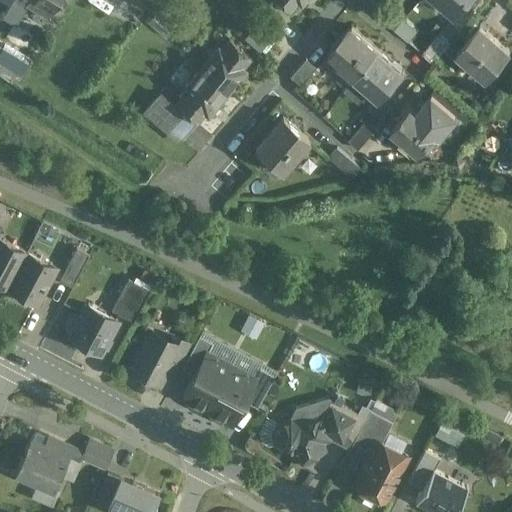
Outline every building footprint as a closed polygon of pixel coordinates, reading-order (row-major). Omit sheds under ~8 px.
[(56,0),(35,0),(39,2),(35,8),(47,15),(56,0)] [(304,0),(276,0),(289,11),(297,1),(301,4),(304,0)] [(466,0),(423,0),(434,9),(437,5),(442,9),(447,4),(456,12),(466,0)] [(404,18),(386,3),(376,14),(394,29),(404,18)] [(352,25),(327,55),(354,77),(379,48),(352,25)] [(510,51),(480,26),(458,51),(489,77),(510,51)] [(440,31),(422,53),(433,62),(451,40),(440,31)] [(229,38),(221,47),(217,44),(198,67),(227,92),(246,69),(243,66),(251,57),(229,38)] [(0,44),(0,63),(23,74),(30,57),(0,44)] [(379,48),(354,77),(380,100),(405,70),(379,48)] [(305,57),(290,75),(290,77),(300,85),(316,66),(305,57)] [(198,67),(179,90),(182,93),(174,103),(196,122),(204,112),(208,115),(227,92),(198,67)] [(457,115),(432,93),(417,112),(438,130),(437,130),(441,134),(457,115)] [(178,115),(156,96),(143,110),(166,129),(178,115)] [(417,112),(411,106),(392,128),(419,152),(437,130),(438,130),(417,112)] [(283,116),(255,149),(281,171),(309,138),(283,116)] [(367,118),(348,140),(358,149),(377,127),(367,118)] [(361,166),(338,147),(329,157),(352,177),(361,166)] [(27,252),(0,237),(0,282),(8,287),(27,252)] [(76,247),(59,280),(72,287),(89,254),(76,247)] [(27,252),(8,287),(18,293),(21,299),(30,304),(37,302),(55,267),(27,252)] [(128,278),(111,310),(132,321),(149,290),(128,278)] [(117,320),(88,305),(80,320),(79,319),(73,321),(68,329),(71,335),(71,336),(70,338),(99,354),(117,320)] [(177,346),(149,331),(131,366),(160,381),(166,369),(176,351),(178,346),(177,346)] [(187,357),(182,368),(194,374),(205,353),(206,353),(212,343),(199,336),(192,348),(187,357)] [(192,348),(180,341),(177,346),(178,346),(176,351),(187,357),(192,348)] [(187,357),(176,351),(166,369),(178,376),(182,368),(187,357)] [(206,353),(205,353),(194,374),(182,397),(207,410),(230,366),(206,353)] [(230,366),(207,410),(231,424),(244,401),(255,379),(254,379),(230,366)] [(259,368),(254,379),(255,379),(244,401),(257,408),(274,376),(259,368)] [(296,407),(289,420),(279,423),(274,433),(277,443),(287,449),(291,447),(295,459),(298,459),(298,462),(302,464),(308,462),(310,458),(309,455),(323,451),(320,440),(327,438),(333,441),(350,409),(327,397),(296,407)] [(350,409),(333,441),(349,449),(366,418),(350,409)] [(459,444),(469,419),(445,410),(436,435),(459,444)] [(392,422),(370,411),(364,422),(386,434),(392,422)] [(364,422),(353,443),(371,453),(377,440),(381,443),(386,434),(364,422)] [(47,435),(42,445),(30,439),(15,472),(54,489),(73,447),(47,435)] [(381,443),(377,440),(371,453),(354,485),(384,501),(408,457),(381,443)] [(466,487),(434,470),(433,469),(415,502),(417,503),(417,502),(433,511),(432,511),(454,511),(466,490),(466,487)] [(108,472),(97,498),(108,503),(119,477),(108,472)] [(131,482),(119,477),(108,503),(106,505),(122,511),(150,511),(159,494),(146,489),(147,487),(132,481),(131,482)]
